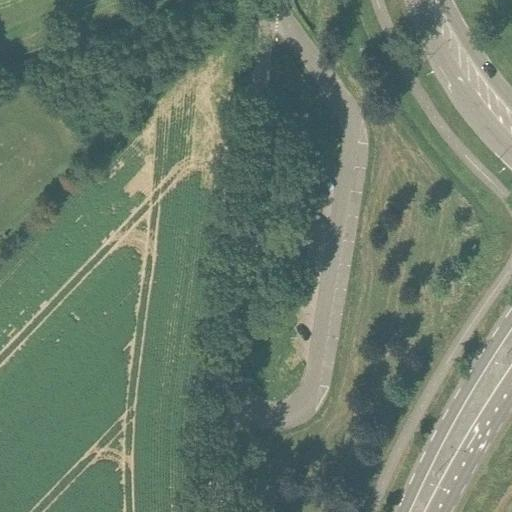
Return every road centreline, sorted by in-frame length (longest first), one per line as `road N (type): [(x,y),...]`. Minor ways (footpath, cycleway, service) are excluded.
road 1 (unclassified): [(217,511),(218,444),(244,407),(227,379),(225,352),(269,0)]
road 2 (primary): [(511,321),(404,511)]
road 3 (tertiary): [(414,0),(449,76),(511,154)]
road 4 (primary): [(446,511),(511,401)]
road 5 (tertiary): [(511,100),(445,0)]
